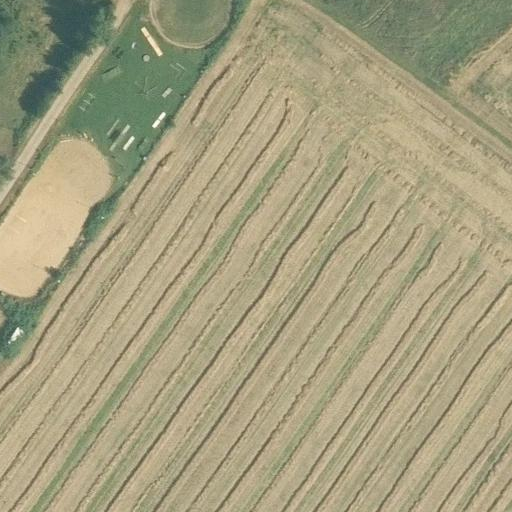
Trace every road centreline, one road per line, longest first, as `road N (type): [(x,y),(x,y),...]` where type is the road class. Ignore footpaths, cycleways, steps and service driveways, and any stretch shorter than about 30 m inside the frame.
road 1 (track): [(511,154),(312,0)]
road 2 (track): [(129,0),(0,191)]
